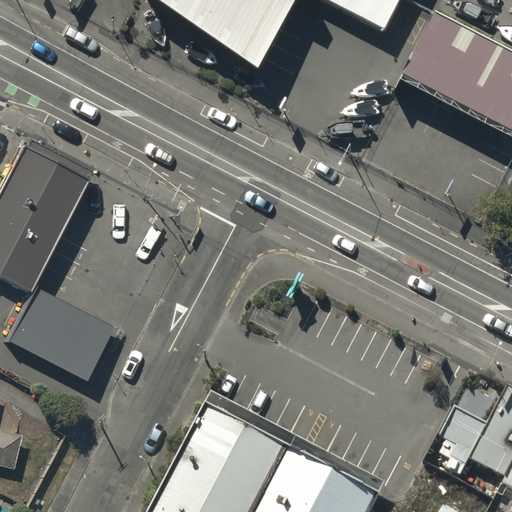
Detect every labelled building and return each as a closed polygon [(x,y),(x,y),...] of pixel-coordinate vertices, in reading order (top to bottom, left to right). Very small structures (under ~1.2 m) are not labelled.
[(143,0),(260,81),(301,0),(312,0),(385,37),(404,0),(143,0)] [(511,56),(435,18),(401,85),(511,140),(511,56)] [(82,174),(16,141),(0,173),(0,270),(26,284),(82,174)] [(109,321),(30,280),(3,331),(81,372),(109,321)] [(485,421),(468,455),(503,473),(511,455),(511,386),(504,382),(485,421)] [(217,411),(202,403),(145,511),(144,511),(249,511),(284,445),(244,421),(217,411)] [(468,455),(485,421),(453,405),(440,434),(454,442),(447,456),(446,461),(445,465),(460,473),(468,455)] [(0,460),(9,462),(16,430),(0,426),(0,460)] [(329,463),(284,445),(249,511),(363,511),(375,489),(329,463)] [(511,455),(503,473),(501,480),(511,486),(511,455)] [(463,511),(467,505),(423,482),(407,511),(463,511)]
